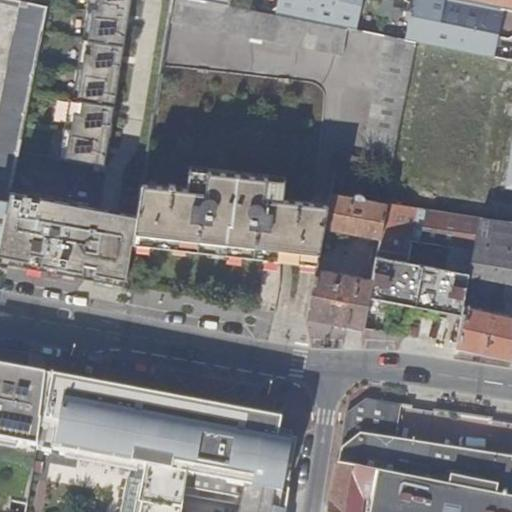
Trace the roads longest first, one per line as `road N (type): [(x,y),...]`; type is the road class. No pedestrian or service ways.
road 1 (tertiary): [(330,368),(511,387)]
road 2 (tertiary): [(0,314),(169,342)]
road 3 (residential): [(330,368),(309,511)]
road 4 (unclassified): [(169,342),(198,386),(218,395),(236,394),(272,359)]
